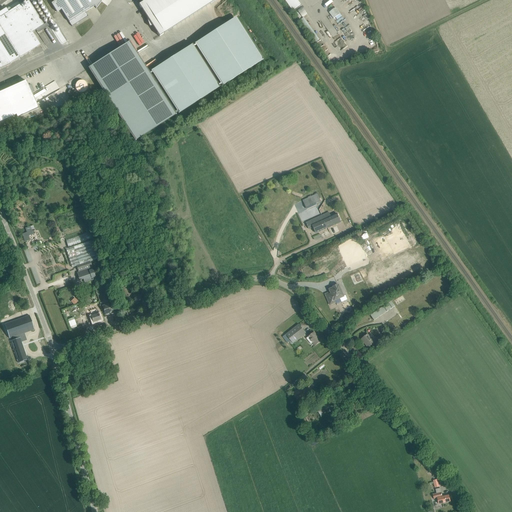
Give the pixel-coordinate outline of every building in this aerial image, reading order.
[(0,47),(11,64),(40,45),(32,33),(44,25),(28,0),(27,0),(16,8),(15,6),(14,7),(14,9),(8,12),(6,9),(0,12),(0,47)] [(89,16),(86,12),(91,9),(85,0),(57,0),(52,3),(57,12),(62,9),(72,27),(89,16)] [(145,0),(139,4),(160,37),(216,0),(145,0)] [(284,0),(291,10),(300,5),(297,0),(284,0)] [(302,7),(297,11),(302,17),(307,13),(302,7)] [(342,16),(336,7),(329,12),(334,19),(336,17),(337,19),(342,16)] [(319,40),(305,17),(300,19),(314,43),(319,40)] [(235,18),(196,44),(222,85),(262,60),(235,18)] [(329,30),(333,36),(338,33),(331,23),(331,24),(334,28),(329,30)] [(89,68),(135,140),(175,114),(129,42),(89,68)] [(192,46),(152,71),(179,112),(218,87),(192,46)] [(0,69),(11,65),(11,64),(0,47),(0,69)] [(75,86),(75,87),(75,88),(76,88),(76,89),(76,90),(77,90),(77,91),(78,91),(78,92),(79,92),(80,92),(80,93),(81,93),(82,93),(83,93),(83,92),(84,92),(85,92),(85,91),(86,91),(86,90),(87,90),(87,89),(87,88),(88,87),(88,86),(87,85),(87,84),(87,83),(86,83),(86,82),(85,82),(85,81),(84,81),(83,81),(82,80),(81,80),(80,80),(80,81),(79,81),(78,81),(78,82),(77,82),(77,83),(76,83),(76,84),(76,85),(75,85),(75,86)] [(26,81),(0,92),(0,123),(16,116),(17,118),(39,108),(26,81)] [(317,193),(302,199),(306,209),(321,203),(317,193)] [(329,213),(322,216),(328,228),(341,222),(337,214),(331,216),(329,213)] [(322,216),(311,221),(314,228),(316,233),(328,228),(322,216)] [(33,234),(31,230),(29,226),(25,228),(26,232),(22,234),(25,242),(30,240),(28,236),(33,234)] [(79,272),(77,273),(80,280),(83,279),(85,283),(89,281),(96,279),(90,261),(99,259),(93,240),(66,249),(72,267),(77,266),(79,272)] [(124,283),(118,285),(123,299),(133,295),(135,301),(142,299),(147,297),(144,291),(143,287),(134,290),(135,292),(128,294),(124,283)] [(331,292),(326,294),(330,305),(336,302),(337,304),(342,302),(340,298),(343,296),(341,291),(342,291),(340,287),(339,287),(339,286),(338,285),(333,287),(334,289),(331,290),(331,292)] [(106,314),(113,312),(111,306),(115,304),(113,299),(107,301),(108,304),(103,306),(106,315),(106,314)] [(391,301),(381,308),(384,313),(395,306),(391,301)] [(89,311),(93,322),(101,320),(99,313),(95,315),(93,309),(89,311)] [(30,315),(4,324),(9,339),(13,338),(19,335),(25,333),(35,330),(30,315)] [(291,340),(293,344),(306,334),(299,324),(286,334),(291,340)] [(29,346),(30,345),(32,351),(40,349),(35,332),(25,335),(29,346)] [(308,337),(306,338),(311,344),(313,343),(315,346),(321,341),(314,332),(308,337)] [(286,334),(283,337),(288,343),(291,340),(286,334)] [(362,339),(368,347),(374,342),(368,334),(362,339)] [(19,335),(13,338),(14,340),(21,360),(27,357),(22,342),(19,335)] [(293,394),(297,400),(303,396),(305,399),(315,392),(308,383),(293,394)] [(322,403),(315,407),(322,416),(328,412),(322,403)] [(437,493),(433,494),(434,499),(438,498),(439,504),(450,501),(449,495),(442,497),(440,488),(436,489),(437,493)]
